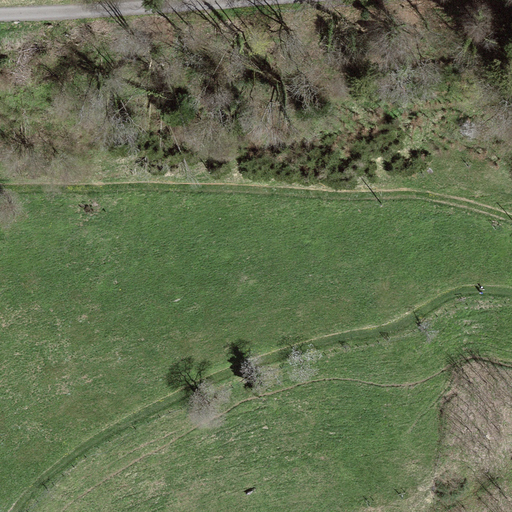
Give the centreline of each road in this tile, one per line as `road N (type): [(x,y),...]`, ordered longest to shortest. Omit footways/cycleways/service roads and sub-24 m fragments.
road 1 (track): [(511,292),(456,293),(409,320),(268,358),(155,402),(86,444),(15,511)]
road 2 (track): [(511,221),(463,201),(413,195),(222,186),(0,192)]
road 3 (residential): [(278,0),(0,13)]
